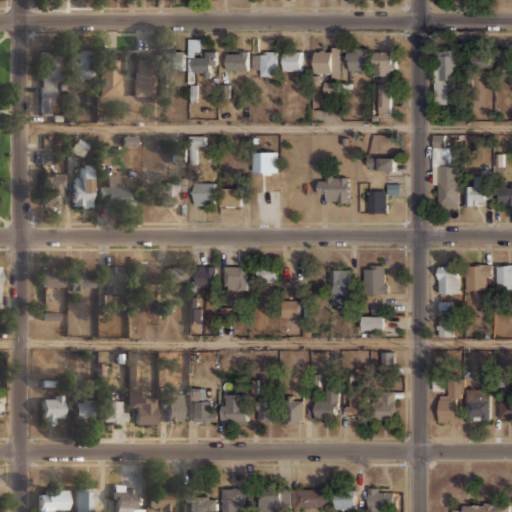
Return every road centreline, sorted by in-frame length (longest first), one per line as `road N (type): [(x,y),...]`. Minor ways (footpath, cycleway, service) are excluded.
road 1 (residential): [(511,22),(0,21)]
road 2 (residential): [(511,450),(0,451)]
road 3 (residential): [(417,0),(417,511)]
road 4 (residential): [(511,236),(0,236)]
road 5 (residential): [(20,0),(20,511)]
